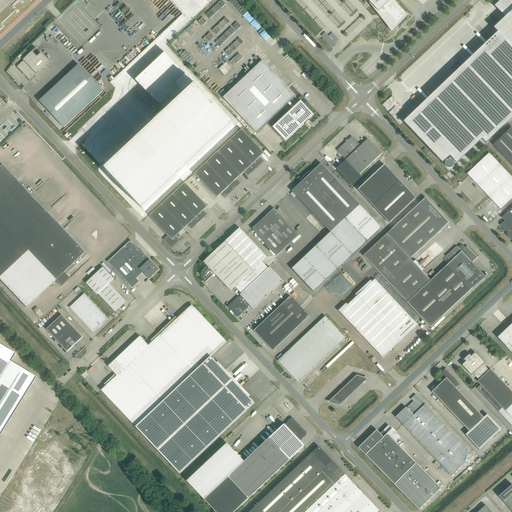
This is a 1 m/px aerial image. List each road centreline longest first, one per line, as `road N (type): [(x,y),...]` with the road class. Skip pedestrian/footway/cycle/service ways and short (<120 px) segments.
road 1 (unclassified): [(178,270),(0,80)]
road 2 (unclassified): [(178,270),(362,98)]
road 3 (unclassified): [(343,443),(178,270)]
road 4 (unclassified): [(343,443),(511,283)]
road 5 (unknown): [(0,121),(66,60),(151,40),(160,21),(140,0)]
road 6 (unclassified): [(511,258),(362,98)]
road 7 (unclassified): [(57,385),(178,270)]
road 8 (unclassified): [(362,98),(466,0)]
road 9 (unclassified): [(362,98),(269,0)]
